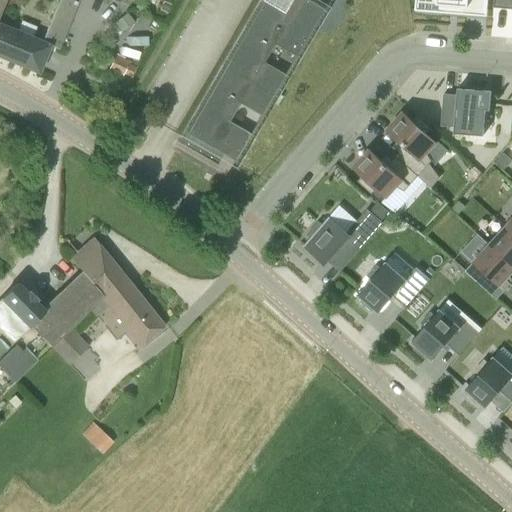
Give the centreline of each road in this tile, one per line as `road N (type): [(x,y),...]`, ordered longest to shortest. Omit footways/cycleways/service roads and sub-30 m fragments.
road 1 (tertiary): [(511,500),(233,249)]
road 2 (residential): [(233,249),(402,55),(511,61)]
road 3 (tertiary): [(233,249),(119,160),(0,88)]
